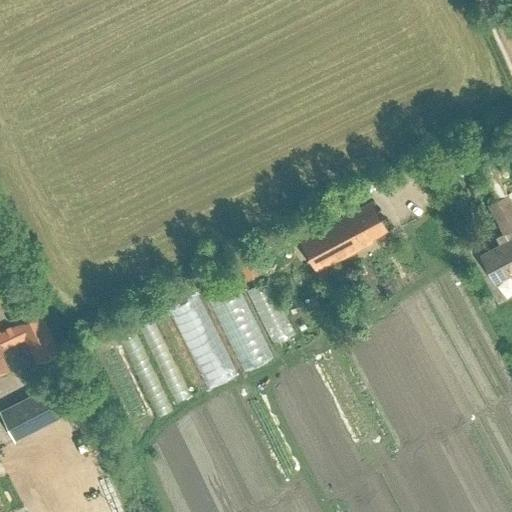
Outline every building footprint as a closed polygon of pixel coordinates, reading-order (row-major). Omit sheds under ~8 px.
[(511,227),(511,205),(490,165),(473,174),(503,232),(511,227)] [(337,225),(354,257),(407,228),(406,224),(422,215),(407,187),(337,225)] [(511,270),(511,239),(481,257),(493,281),(511,270)] [(379,246),(356,257),(376,296),(399,285),(379,246)] [(144,297),(149,308),(131,315),(165,402),(183,395),(169,359),(190,365),(183,388),(206,379),(206,380),(225,373),(224,371),(241,364),(233,344),(260,360),(273,338),(251,281),(234,288),(231,281),(212,289),(212,291),(194,298),(191,290),(169,299),(175,316),(144,297)] [(37,361),(58,351),(40,312),(0,332),(0,369),(8,366),(0,350),(25,337),(37,361)] [(107,327),(119,347),(135,338),(123,318),(107,327)] [(0,408),(0,412),(6,425),(14,440),(61,416),(45,385),(0,408)]
